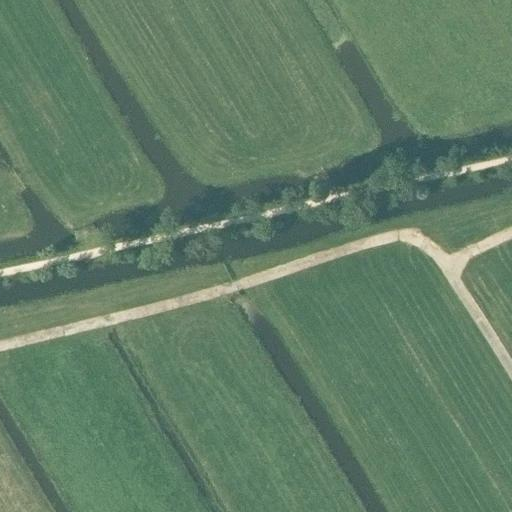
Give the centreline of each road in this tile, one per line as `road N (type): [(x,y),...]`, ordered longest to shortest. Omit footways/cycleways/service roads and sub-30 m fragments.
road 1 (track): [(511,373),(445,265),(414,236),(401,235),(0,348)]
road 2 (track): [(0,274),(511,160)]
